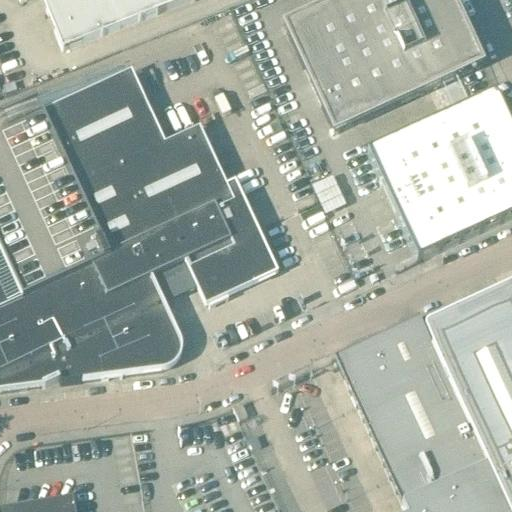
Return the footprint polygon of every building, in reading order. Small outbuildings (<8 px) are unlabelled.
[(17,0),(20,5),(33,0),(39,0),(62,54),(197,0),(17,0)] [(349,0),(283,31),(331,133),(333,138),(481,69),(448,0),(349,0)] [(35,104),(0,119),(0,258),(21,303),(0,312),(0,397),(45,391),(44,389),(59,382),(60,389),(161,376),(162,376),(164,375),(166,375),(168,374),(170,372),(172,371),(173,369),(175,368),(176,366),(178,364),(178,362),(179,360),(180,358),(180,355),(180,353),(180,351),(180,349),(179,347),(179,344),(150,283),(184,267),(204,312),(277,278),(276,277),(234,186),(225,190),(198,132),(164,149),(130,76),(41,117),(35,104)] [(511,220),(511,136),(495,99),(367,158),(417,265),(511,220)] [(435,348),(431,350),(468,429),(505,511),(511,511),(511,312),(508,314),(504,316),(500,318),(435,348)] [(505,511),(468,429),(431,350),(426,340),(407,349),(399,333),(356,353),(334,363),(333,363),(402,511),(505,511)] [(247,421),(240,408),(232,412),(238,426),(247,421)] [(5,511),(74,511),(72,500),(5,511)]
